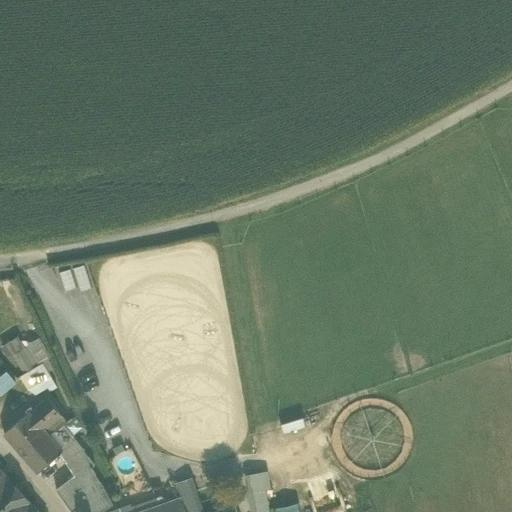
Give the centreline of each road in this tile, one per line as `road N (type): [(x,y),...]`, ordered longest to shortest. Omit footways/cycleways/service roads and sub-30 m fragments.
road 1 (track): [(511,84),(354,168),(219,216),(0,265)]
road 2 (track): [(144,459),(62,252)]
